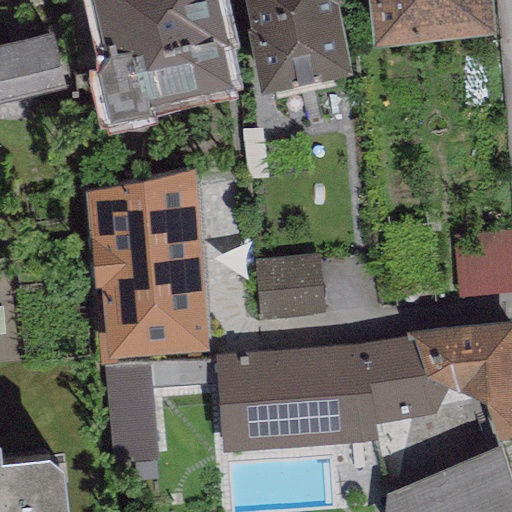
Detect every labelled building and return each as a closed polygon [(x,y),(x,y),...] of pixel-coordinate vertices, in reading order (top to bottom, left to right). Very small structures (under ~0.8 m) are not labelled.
[(207,0),(90,0),(107,73),(95,88),(107,141),(152,131),(150,121),(228,104),(219,63),(226,61),(212,0),(209,0),(207,0)] [(333,0),(239,0),(262,105),(351,87),(333,0)] [(489,0),(364,0),(373,63),(494,48),(489,0)] [(0,114),(66,98),(51,45),(0,57),(0,114)] [(84,201),(99,370),(209,359),(193,177),(84,201)] [(511,230),(454,236),(460,298),(511,292),(511,230)] [(319,256),(253,262),(259,323),(325,317),(319,256)] [(511,324),(409,334),(410,338),(425,382),(448,390),(485,404),(499,440),(511,437),(511,324)] [(425,382),(410,338),(365,345),(215,357),(221,452),(375,443),(374,426),(435,415),(448,390),(425,382)] [(511,511),(511,485),(499,448),(385,495),(389,511),(511,511)] [(339,503),(336,464),(246,470),(248,509),(339,503)] [(0,511),(64,511),(62,489),(47,479),(1,486),(0,479),(0,511)]
